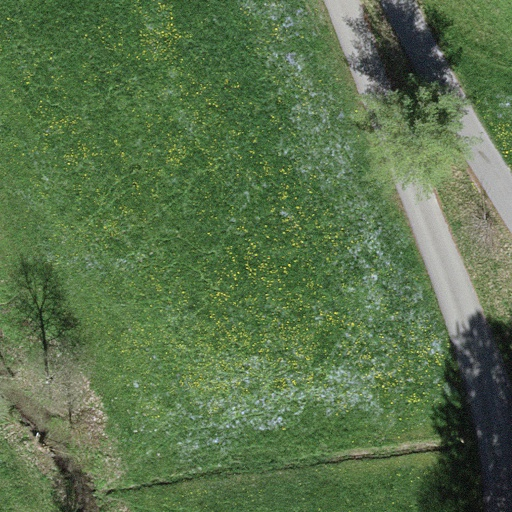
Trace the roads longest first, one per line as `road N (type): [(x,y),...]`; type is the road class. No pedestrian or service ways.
road 1 (unclassified): [(505,511),(480,373),(345,0)]
road 2 (unclassified): [(396,0),(511,205)]
